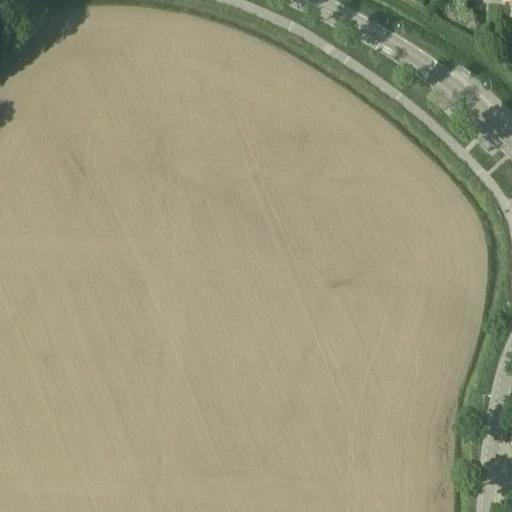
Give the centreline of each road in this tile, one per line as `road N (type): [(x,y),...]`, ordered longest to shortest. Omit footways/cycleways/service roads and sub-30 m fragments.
road 1 (secondary): [(300,0),(417,63),(511,144)]
road 2 (tertiary): [(488,511),(496,419),(511,363)]
